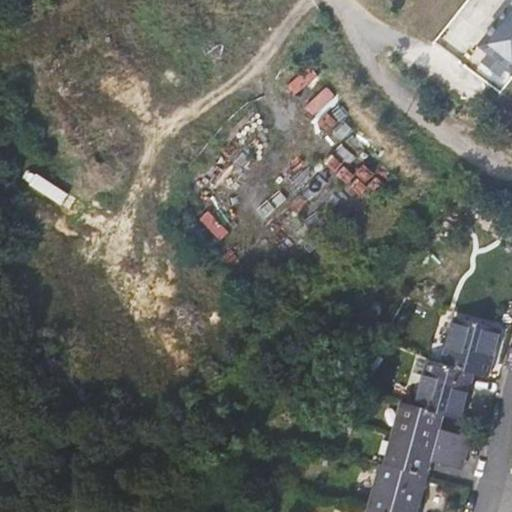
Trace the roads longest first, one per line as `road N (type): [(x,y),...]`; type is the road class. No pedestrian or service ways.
road 1 (track): [(125,217),(155,129),(251,70),(309,0)]
road 2 (track): [(368,48),(410,105),(492,172),(511,179)]
